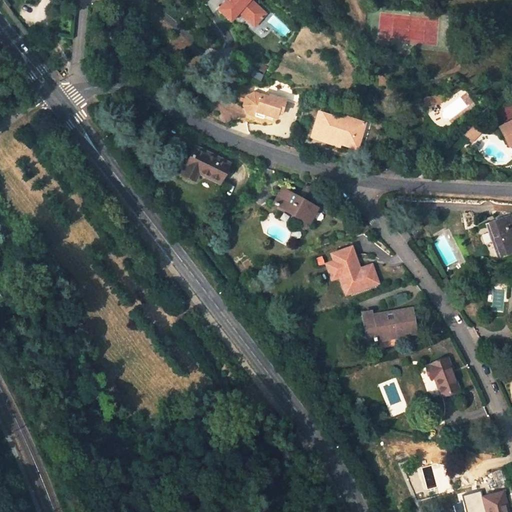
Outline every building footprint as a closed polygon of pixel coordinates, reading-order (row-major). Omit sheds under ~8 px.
[(225,0),(217,9),(230,21),(238,12),(254,26),(266,14),(251,0),(225,0)] [(43,53),(52,47),(47,41),(39,47),(43,53)] [(286,100),(271,95),(270,97),(255,92),(247,96),(244,105),(248,113),(264,118),(265,114),(276,118),(278,112),(282,114),(286,100)] [(436,105),(434,97),(424,100),(426,108),(436,105)] [(344,119),(320,112),(314,135),(360,148),(364,135),(358,133),(362,119),(348,115),(344,117),(344,119)] [(368,120),(362,119),(358,133),(364,135),(368,120)] [(511,143),(511,120),(499,127),(509,145),(511,143)] [(474,127),(464,134),(470,142),(479,135),(474,127)] [(198,172),(219,183),(228,163),(194,147),(181,173),(194,180),(198,172)] [(274,203),(308,222),(316,208),(282,188),(274,203)] [(488,222),(500,257),(511,252),(511,221),(509,214),(488,222)] [(491,239),(485,241),(489,258),(496,256),(491,239)] [(339,276),(345,294),(377,282),(371,264),(359,268),(351,246),(331,253),(334,261),(326,264),(331,279),(339,276)] [(388,339),(396,338),(396,335),(416,332),(412,308),(393,312),(395,320),(387,322),(386,313),(373,316),(372,311),(362,313),(367,341),(388,337),(388,339)] [(458,389),(447,358),(425,366),(429,378),(434,377),(440,395),(458,389)] [(504,467),(491,472),(496,485),(509,480),(504,467)] [(508,511),(503,491),(482,497),(485,511),(508,511)]
